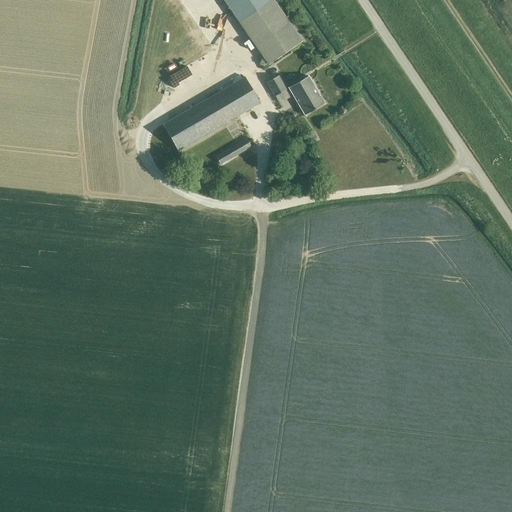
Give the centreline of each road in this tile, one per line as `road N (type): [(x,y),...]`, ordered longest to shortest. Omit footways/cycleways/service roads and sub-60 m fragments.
road 1 (track): [(223,511),(261,207)]
road 2 (unclassified): [(511,222),(361,0)]
